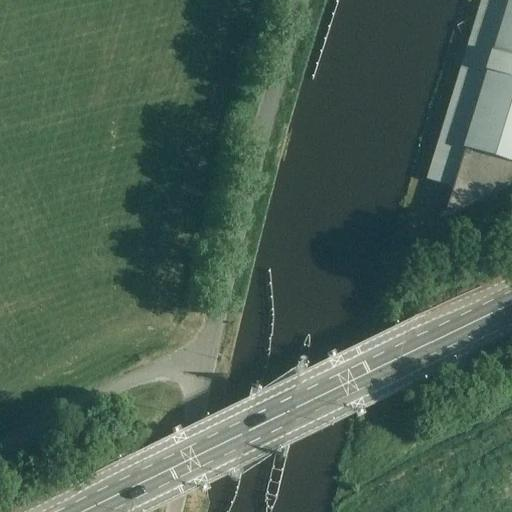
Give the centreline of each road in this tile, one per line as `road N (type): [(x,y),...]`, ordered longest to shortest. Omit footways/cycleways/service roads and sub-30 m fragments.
road 1 (primary): [(84,511),(511,303)]
road 2 (unclassified): [(205,370),(300,0)]
road 3 (unclassified): [(0,446),(145,374),(205,370)]
road 4 (unclassified): [(173,511),(205,370)]
